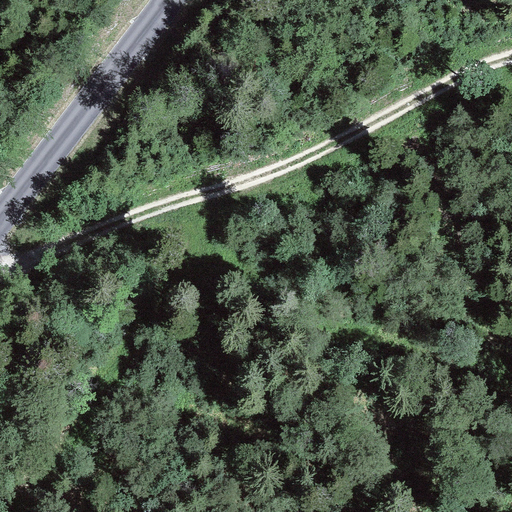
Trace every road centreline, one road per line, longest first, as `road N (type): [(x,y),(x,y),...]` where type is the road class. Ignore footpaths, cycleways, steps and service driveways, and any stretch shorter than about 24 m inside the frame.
road 1 (track): [(0,262),(279,168),(511,57)]
road 2 (tertiary): [(0,221),(169,0)]
